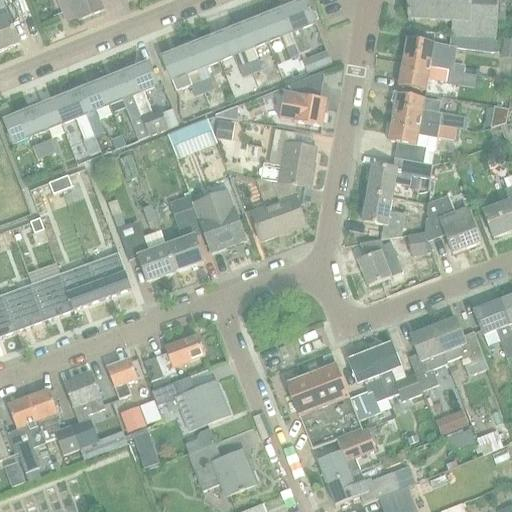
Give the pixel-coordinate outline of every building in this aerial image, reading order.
[(0,0),(0,52),(19,45),(4,5),(2,2),(6,0),(0,0)] [(67,0),(59,3),(65,18),(67,23),(78,19),(79,21),(103,12),(98,0),(67,0)] [(407,0),(406,15),(408,16),(408,21),(411,22),(411,20),(451,22),(450,36),(468,36),(468,37),(495,38),(496,38),(497,20),(504,20),(504,0),(407,0)] [(301,30),(315,24),(307,3),(293,8),(291,3),(280,7),(300,56),(310,52),(301,30)] [(300,56),(280,7),(271,11),(273,17),(259,22),(268,45),(282,40),(290,60),(300,56)] [(242,24),(233,27),(244,55),(248,65),(257,61),(253,51),(268,45),(259,22),(244,28),(242,24)] [(244,55),(233,27),(223,32),(224,36),(211,41),(220,64),(234,59),(250,98),(260,94),(253,76),(248,65),(244,55)] [(494,50),(495,38),(468,37),(468,48),(494,50)] [(511,40),(504,39),(502,58),(511,59),(511,40)] [(406,40),(402,64),(429,68),(440,70),(444,47),(433,45),(406,40)] [(206,70),(220,64),(211,41),(197,47),(195,43),(187,46),(206,94),(215,91),(206,70)] [(177,55),(163,60),(176,93),(190,88),(195,99),(187,102),(192,112),(210,105),(206,94),(187,46),(175,51),(177,55)] [(331,65),(326,53),(303,62),(308,74),(331,65)] [(257,61),(248,65),(253,76),(262,72),(257,61)] [(402,64),(398,88),(425,92),(427,81),(446,84),(448,72),(440,70),(429,68),(402,64)] [(132,67),(123,71),(134,98),(133,98),(137,109),(138,108),(142,119),(141,120),(149,139),(168,131),(162,115),(153,118),(144,94),(157,89),(148,66),(134,71),(132,67)] [(114,80),(100,85),(109,108),(133,98),(134,98),(123,71),(112,75),(114,80)] [(321,101),(317,100),(322,75),(286,89),(280,121),(295,123),(295,124),(322,129),(325,110),(320,110),(321,101)] [(109,108),(100,85),(87,90),(85,86),(75,90),(85,117),(109,108)] [(67,98),(53,104),(62,127),(75,121),(85,144),(94,140),(90,129),(85,117),(75,90),(65,94),(67,98)] [(396,95),(392,118),(438,127),(457,130),(460,114),(441,110),(438,110),(440,103),(424,100),(396,95)] [(62,127),(53,104),(39,109),(37,104),(28,108),(39,136),(62,127)] [(39,136),(28,108),(18,112),(19,117),(5,123),(15,145),(39,136)] [(137,109),(127,113),(131,124),(141,120),(142,119),(138,108),(137,109)] [(238,108),(216,117),(238,120),(238,108)] [(434,152),(438,127),(392,118),(388,143),(398,144),(395,160),(422,165),(425,150),(434,152)] [(218,121),(215,138),(232,141),(235,124),(218,121)] [(212,133),(208,122),(169,138),(173,149),(212,133)] [(99,125),(90,129),(94,140),(103,136),(99,125)] [(508,129),(502,132),(506,144),(511,142),(508,129)] [(278,183),(274,184),(290,187),(290,186),(312,190),(315,173),(313,172),(317,150),(294,146),(295,136),(275,132),(269,165),(281,167),(278,183)] [(52,144),(43,147),(47,158),(57,154),(52,144)] [(47,158),(43,147),(33,152),(37,162),(47,158)] [(372,168),(367,196),(392,200),(394,186),(427,192),(432,166),(422,165),(395,160),(393,171),(372,168)] [(68,177),(58,181),(63,192),(72,189),(68,177)] [(58,181),(49,185),(53,196),(63,192),(58,181)] [(279,205),(250,216),(261,245),(277,238),(276,236),(305,225),(290,187),(274,184),(272,185),(271,184),(254,181),(262,202),(276,197),(279,205)] [(27,185),(34,201),(43,198),(36,182),(27,185)] [(511,188),(505,192),(509,203),(482,213),(493,240),(511,232),(511,188)] [(228,194),(194,207),(213,256),(247,243),(228,194)] [(389,213),(392,200),(367,196),(362,223),(383,227),(380,242),(400,239),(404,216),(389,213)] [(94,202),(99,223),(112,220),(107,198),(94,202)] [(425,222),(424,241),(428,244),(446,237),(453,255),(479,245),(470,221),(466,211),(450,217),(448,214),(452,212),(447,199),(427,207),(426,217),(428,221),(425,222)] [(151,207),(143,210),(148,224),(157,221),(151,207)] [(183,244),(167,250),(177,277),(205,267),(194,240),(204,236),(194,212),(174,219),(183,244)] [(122,216),(113,219),(119,234),(128,231),(122,216)] [(39,220),(30,224),(34,235),(44,231),(39,220)] [(5,229),(9,243),(30,236),(26,222),(5,229)] [(177,277),(167,250),(149,257),(138,227),(128,231),(119,234),(130,265),(139,261),(149,288),(177,277)] [(431,255),(427,243),(424,241),(424,236),(424,235),(408,238),(411,258),(431,255)] [(365,259),(358,262),(368,288),(390,279),(403,275),(391,245),(383,248),(381,242),(360,246),(365,259)] [(118,255),(89,266),(102,302),(131,291),(118,255)] [(89,266),(60,276),(73,312),(102,302),(89,266)] [(60,276),(32,287),(45,322),(73,312),(60,276)] [(32,287),(3,297),(16,333),(36,325),(45,322),(32,287)] [(511,295),(498,301),(508,326),(511,337),(511,295)] [(3,297),(0,298),(0,338),(16,333),(3,297)] [(511,337),(508,326),(498,301),(474,311),(488,346),(500,342),(507,360),(511,358),(511,337)] [(455,318),(432,327),(446,361),(461,356),(469,378),(489,371),(474,333),(463,337),(455,318)] [(446,361),(432,327),(411,336),(418,354),(409,358),(415,375),(415,376),(422,394),(422,392),(440,385),(432,367),(446,361)] [(165,348),(168,355),(143,364),(151,383),(175,374),(174,369),(204,358),(196,336),(165,348)] [(392,343),(369,352),(388,399),(398,395),(401,403),(422,394),(415,376),(395,383),(391,372),(402,368),(392,343)] [(377,403),(388,399),(369,352),(346,361),(356,386),(362,383),(366,395),(350,401),(358,422),(380,413),(377,403)] [(129,361),(106,369),(118,401),(130,397),(126,385),(137,381),(129,361)] [(361,432),(345,390),(345,389),(336,366),(287,386),(297,412),(297,411),(312,451),(337,441),(361,432)] [(92,376),(64,386),(79,426),(73,429),(81,450),(95,445),(96,444),(86,417),(105,410),(92,376)] [(157,407),(166,403),(170,412),(180,408),(182,414),(183,413),(190,430),(198,426),(199,429),(229,417),(216,383),(193,392),(188,378),(151,392),(157,407)] [(49,391),(29,399),(46,443),(56,440),(62,457),(80,450),(81,450),(73,429),(61,433),(55,417),(58,416),(49,391)] [(46,443),(29,399),(7,407),(16,431),(25,428),(33,448),(46,443)] [(462,405),(468,424),(485,418),(479,399),(462,405)] [(139,409),(121,415),(128,434),(146,428),(139,409)] [(449,418),(435,423),(438,430),(441,438),(455,433),(452,425),(449,418)] [(342,452),(317,462),(326,485),(351,475),(359,471),(355,459),(375,451),(367,430),(361,432),(337,441),(342,452)] [(0,461),(10,458),(0,432),(0,431),(0,461)] [(470,431),(446,440),(447,441),(448,443),(450,446),(452,447),(455,448),(457,450),(461,450),(465,449),(475,445),(470,431)] [(139,454),(153,450),(147,434),(134,439),(139,454)] [(417,435),(407,439),(410,446),(420,442),(417,435)] [(500,438),(480,446),(485,456),(504,448),(500,438)] [(81,450),(80,450),(85,462),(99,457),(95,445),(81,450)] [(243,453),(222,462),(216,446),(188,457),(203,494),(222,486),(227,499),(257,487),(243,453)] [(37,470),(38,469),(31,451),(18,456),(25,474),(37,470)] [(482,457),(475,460),(481,474),(489,471),(482,457)] [(37,470),(25,474),(28,483),(40,478),(37,470)] [(351,475),(326,485),(335,508),(360,498),(363,506),(380,499),(400,491),(392,473),(364,484),(359,471),(351,475)] [(417,511),(408,488),(400,491),(380,499),(384,511),(417,511)] [(438,511),(461,511),(458,497),(436,503),(438,511)]
